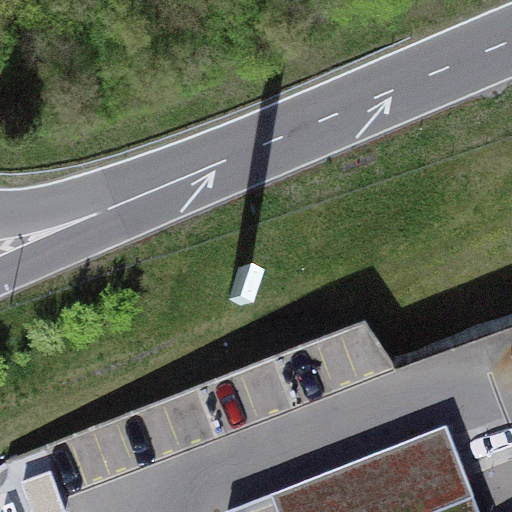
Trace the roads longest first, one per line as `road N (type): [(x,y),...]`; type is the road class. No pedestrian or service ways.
road 1 (track): [(0,430),(511,235)]
road 2 (motorway): [(222,160),(511,40)]
road 3 (motorway): [(0,277),(222,160)]
road 4 (motorway): [(0,212),(222,160)]
